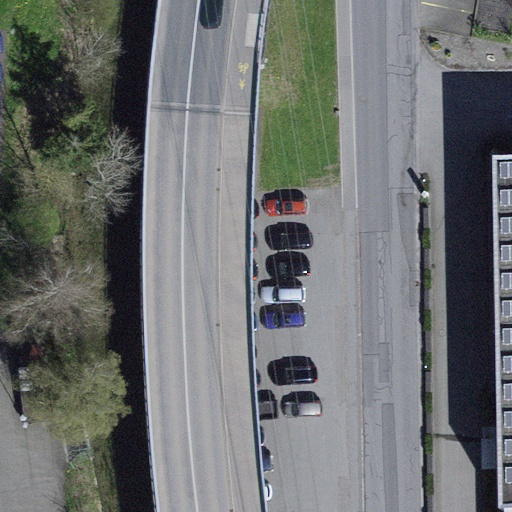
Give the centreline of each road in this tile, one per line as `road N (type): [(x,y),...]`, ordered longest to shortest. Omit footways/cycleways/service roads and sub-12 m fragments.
road 1 (unclassified): [(216,511),(200,290),(211,0)]
road 2 (unclassified): [(377,0),(390,511)]
road 3 (unknown): [(511,104),(380,121)]
